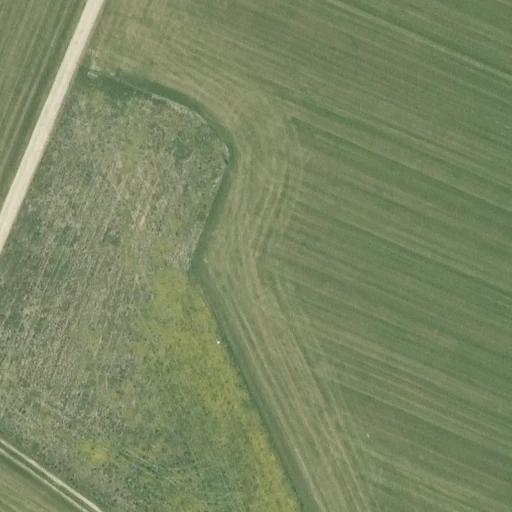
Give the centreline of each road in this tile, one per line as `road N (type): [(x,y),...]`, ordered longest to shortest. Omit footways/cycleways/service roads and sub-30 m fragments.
road 1 (track): [(0,233),(97,0)]
road 2 (track): [(0,431),(111,511)]
